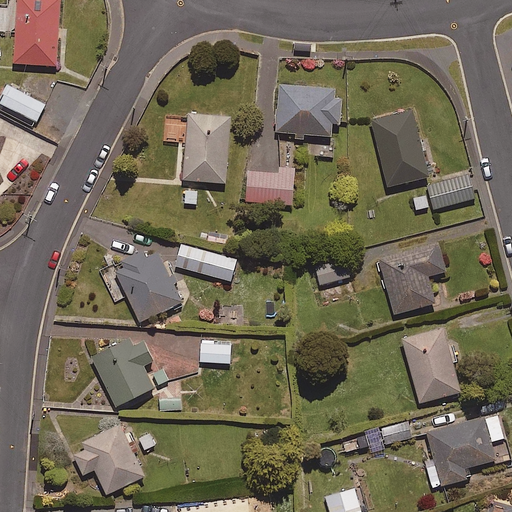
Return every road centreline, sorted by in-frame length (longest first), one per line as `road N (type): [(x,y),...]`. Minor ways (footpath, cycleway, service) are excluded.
road 1 (residential): [(28,283),(38,244),(167,0)]
road 2 (residential): [(6,511),(28,283)]
road 3 (residential): [(511,188),(462,0)]
road 4 (residential): [(235,0),(324,10),(397,0)]
